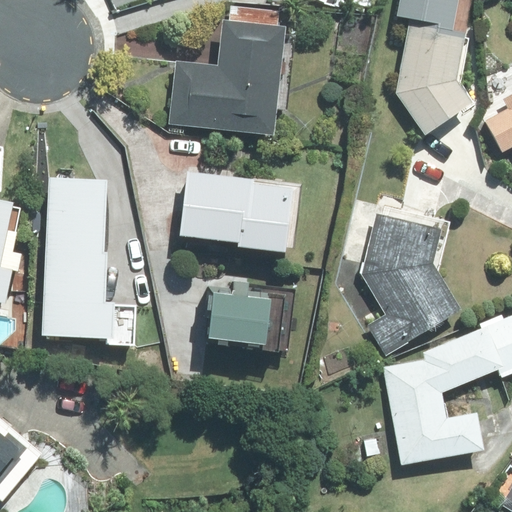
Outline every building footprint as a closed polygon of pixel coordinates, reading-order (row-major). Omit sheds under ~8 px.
[(414,135),(419,136),(463,105),(448,84),(458,35),(441,33),(446,0),(394,0),(391,21),(402,21),(390,98),(414,135)] [(275,28),(214,23),(210,64),(169,61),(163,129),(199,132),(265,138),(275,28)] [(478,124),(495,155),(511,145),(511,95),(499,102),(503,110),(478,124)] [(93,289),(123,287),(115,173),(54,177),(64,303),(93,301),(93,289)] [(276,246),(278,192),(246,191),(247,182),(173,179),(170,242),(225,244),(225,252),(276,254),(276,246)] [(0,230),(0,211),(1,207),(0,206),(0,286),(11,233),(0,230)] [(457,313),(427,269),(436,233),(368,217),(356,273),(378,315),(356,329),(380,365),(457,313)] [(51,293),(54,238),(29,237),(26,291),(51,293)] [(251,347),(254,299),(235,298),(236,290),(199,288),(196,344),(251,347)] [(478,454),(471,417),(441,422),(437,397),(488,377),(502,379),(511,373),(511,318),(417,354),(422,360),(377,368),(395,468),(478,454)] [(0,497),(37,457),(0,423),(0,497)] [(511,509),(511,479),(498,502),(511,509)]
